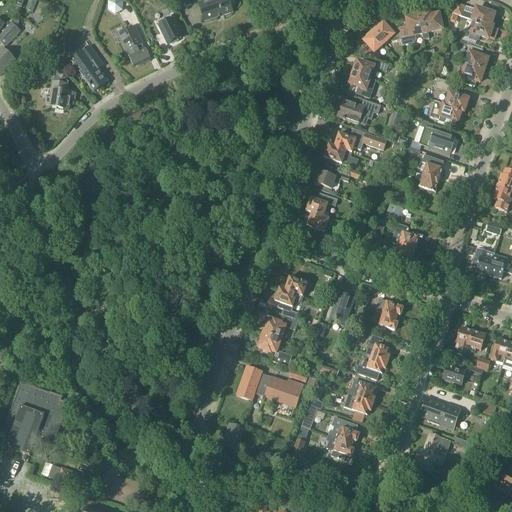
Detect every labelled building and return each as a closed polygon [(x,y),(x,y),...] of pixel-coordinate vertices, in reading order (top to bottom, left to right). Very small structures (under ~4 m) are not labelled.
[(18,0),(16,7),(21,9),(24,0),(18,0)] [(31,0),(27,11),(32,13),(37,2),(31,0)] [(180,0),(185,8),(191,6),(188,0),(180,0)] [(209,0),(200,3),(205,22),(219,17),(218,15),(223,14),(223,16),(234,13),(232,7),(234,6),(236,2),(233,0),(209,0)] [(452,15),(474,22),(489,28),(490,28),(493,16),(476,10),(474,16),(463,13),(465,8),(455,5),(452,15)] [(417,17),(422,37),(423,42),(429,40),(427,34),(442,31),(438,16),(430,18),(429,15),(417,17)] [(170,17),(157,23),(168,45),(172,43),(172,44),(177,42),(177,41),(181,39),(170,17)] [(407,28),(398,30),(400,41),(401,44),(406,43),(409,45),(414,43),(416,41),(415,39),(422,37),(417,17),(406,20),(407,28)] [(492,28),(490,28),(489,28),(474,22),(468,40),(476,42),(478,41),(480,37),(488,40),(488,39),(494,41),(497,31),(492,29),(492,28)] [(12,24),(7,29),(0,36),(0,44),(5,49),(21,32),(17,29),(12,24)] [(390,41),(391,43),(400,41),(398,30),(389,32),(383,25),(379,29),(378,27),(372,33),(384,46),(390,41)] [(150,61),(134,27),(118,35),(134,69),(150,61)] [(364,43),(362,41),(356,46),(368,58),(372,54),(374,56),(384,46),(372,33),(365,38),(367,40),(364,43)] [(44,40),(34,50),(40,56),(50,46),(44,40)] [(466,60),(464,66),(483,72),(487,61),(480,58),(483,49),(470,44),(470,47),(469,47),(465,59),(466,60)] [(0,77),(15,61),(2,49),(0,51),(0,77)] [(81,55),(71,62),(79,73),(94,93),(107,83),(93,64),(98,60),(90,49),(81,55)] [(68,112),(70,100),(74,101),(75,95),(66,94),(67,83),(62,78),(66,74),(51,61),(50,62),(47,60),(44,63),(47,66),(46,67),(57,77),(54,84),(53,84),(50,99),(46,99),(45,105),(51,106),(50,109),(68,112)] [(353,74),(371,81),(373,81),(377,70),(387,73),(389,67),(370,60),(367,67),(359,64),(357,63),(356,66),(353,74)] [(399,62),(394,66),(393,69),(402,72),(404,67),(402,66),(399,62)] [(483,72),(464,66),(460,77),(479,84),(483,72)] [(364,92),(365,93),(362,99),(370,101),(376,83),(373,81),(371,81),(353,74),(350,83),(349,86),(351,87),(361,90),(360,91),(364,92)] [(445,104),(444,104),(444,106),(463,112),(467,101),(450,95),(454,86),(437,80),(434,90),(448,94),(445,104)] [(389,87),(385,99),(383,106),(390,108),(396,89),(389,87)] [(341,110),(342,110),(338,119),(359,127),(362,118),(367,119),(369,113),(378,116),(381,108),(364,102),(361,108),(343,102),(341,110)] [(463,112),(444,106),(438,124),(445,126),(447,120),(457,123),(461,112),(463,113),(463,112)] [(420,128),(424,129),(419,145),(449,155),(454,140),(427,130),(429,125),(422,122),(420,128)] [(338,135),(334,148),(352,155),(354,150),(361,152),(363,146),(383,153),(387,143),(353,131),(350,139),(338,135)] [(397,145),(406,147),(408,140),(400,138),(397,145)] [(397,145),(394,144),(392,150),(404,154),(406,147),(397,145)] [(334,148),(328,146),(324,159),(347,168),(348,167),(355,170),(358,162),(349,159),(351,155),(352,155),(334,148)] [(443,171),(425,165),(421,176),(439,182),(440,179),(441,179),(443,175),(443,171)] [(348,177),(359,181),(361,174),(350,171),(348,177)] [(502,176),(497,188),(511,193),(511,173),(506,171),(504,177),(502,176)] [(321,187),(320,192),(330,196),(334,184),(339,186),(340,181),(319,174),(319,175),(317,174),(314,184),(315,184),(315,185),(321,187)] [(417,180),(420,181),(417,188),(435,194),(437,190),(438,186),(437,185),(439,182),(421,176),(418,175),(417,180)] [(493,200),(498,203),(495,210),(507,214),(511,201),(510,200),(511,195),(511,193),(497,188),(493,200)] [(324,219),(324,218),(327,219),(329,215),(325,214),(328,206),(335,208),(337,201),(319,195),(316,202),(310,199),(306,213),(311,215),(324,219)] [(404,210),(389,205),(386,216),(398,220),(399,216),(401,217),(404,210)] [(324,218),(324,219),(311,215),(307,228),(324,234),(329,220),(327,219),(324,218)] [(489,223),(488,224),(483,223),(482,226),(487,228),(485,233),(500,237),(503,227),(489,223)] [(379,225),(378,228),(375,238),(380,240),(385,227),(379,225)] [(391,244),(397,246),(398,246),(415,252),(416,248),(416,249),(418,245),(419,241),(407,237),(409,231),(408,229),(399,226),(397,227),(391,244)] [(356,232),(352,242),(362,246),(366,236),(356,232)] [(375,238),(371,248),(367,261),(373,263),(380,240),(375,238)] [(398,246),(397,246),(394,258),(411,264),(413,260),(414,256),(413,255),(415,252),(398,246)] [(230,256),(235,258),(238,251),(232,249),(230,256)] [(479,263),(475,274),(488,277),(494,257),(494,255),(478,250),(475,261),(479,263)] [(511,263),(507,262),(507,261),(494,257),(488,277),(501,281),(503,274),(511,276),(511,263)] [(285,292),(279,290),(302,298),(307,285),(289,279),(285,292)] [(291,313),(294,304),(301,305),(303,299),(302,298),(279,290),(275,303),(280,305),(278,309),(283,311),(281,316),(286,318),(287,318),(295,321),(297,315),(291,313)] [(339,296),(330,321),(345,327),(354,301),(349,299),(351,296),(344,294),(343,297),(339,296)] [(369,299),(363,296),(359,307),(363,309),(365,303),(367,304),(369,299)] [(402,314),(402,312),(403,311),(403,309),(385,303),(381,315),(397,320),(398,317),(400,317),(401,316),(402,315),(402,314)] [(363,309),(359,307),(351,329),(361,333),(365,325),(360,323),(361,320),(359,319),(363,309)] [(397,329),(397,327),(397,326),(397,324),(396,324),(397,320),(381,315),(377,326),(379,327),(378,329),(378,330),(379,331),(383,333),(384,332),(386,329),(394,333),(395,331),(396,330),(397,329)] [(295,321),(287,318),(286,318),(284,324),(281,323),(281,325),(273,322),(273,324),(268,322),(263,335),(282,342),(286,329),(295,332),(298,323),(295,321)] [(319,325),(315,337),(323,339),(327,327),(319,325)] [(455,350),(458,351),(458,352),(466,355),(467,352),(473,333),(461,329),(456,344),(457,344),(455,350)] [(473,333),(467,352),(474,355),(475,350),(481,352),(485,337),(473,333)] [(263,352),(272,355),(272,354),(277,355),(282,342),(263,335),(258,349),(263,350),(263,352)] [(383,341),(372,337),(365,357),(388,364),(390,357),(388,357),(390,352),(381,349),(383,341)] [(498,341),(491,361),(503,365),(503,363),(504,360),(509,345),(498,341)] [(504,360),(503,363),(503,365),(502,366),(511,369),(511,345),(509,345),(504,360)] [(277,359),(273,358),(271,363),(288,369),(292,358),(279,353),(277,359)] [(367,365),(363,363),(361,366),(360,366),(353,369),(356,375),(377,382),(379,374),(382,375),(384,371),(385,371),(388,364),(365,357),(370,358),(367,365)] [(453,362),(458,364),(463,366),(463,365),(465,359),(462,358),(462,359),(455,357),(453,362)] [(472,369),(471,369),(481,373),(482,373),(482,372),(482,371),(481,371),(484,361),(479,359),(478,362),(474,361),(472,369)] [(484,361),(481,371),(482,371),(482,372),(487,373),(490,363),(484,361)] [(455,372),(447,369),(443,381),(462,387),(464,380),(473,383),(474,378),(480,379),(482,373),(481,373),(471,369),(472,369),(463,365),(463,366),(458,364),(455,372)] [(320,376),(336,382),(340,372),(323,366),(320,376)] [(255,396),(264,399),(296,410),(304,386),(288,381),(287,384),(271,378),(271,379),(262,376),(263,374),(247,368),(237,398),(253,403),(255,396)] [(308,377),(291,371),(289,378),(306,384),(308,377)] [(316,381),(310,379),(304,397),(310,399),(316,381)] [(351,391),(353,392),(351,398),(373,406),(375,399),(374,399),(377,390),(354,381),(351,391)] [(9,435),(11,436),(6,448),(30,457),(37,437),(55,443),(60,428),(64,419),(66,420),(67,419),(70,411),(66,410),(67,407),(64,406),(65,403),(61,402),(62,398),(49,393),(49,394),(32,388),(33,386),(28,384),(22,382),(3,433),(9,435)] [(348,398),(344,409),(367,417),(369,413),(371,413),(373,406),(351,398),(348,398)] [(308,408),(317,411),(321,412),(323,405),(311,401),(308,408)] [(420,418),(431,421),(430,424),(453,432),(461,411),(447,406),(446,408),(426,401),(420,418)] [(497,409),(478,402),(475,411),(494,418),(497,409)] [(308,408),(301,429),(310,432),(317,411),(308,408)] [(358,439),(359,437),(359,436),(354,435),(357,428),(334,420),(332,427),(334,428),(331,435),(329,434),(328,438),(353,446),(354,443),(356,443),(357,442),(358,441),(358,440),(358,439)] [(230,426),(222,447),(237,452),(244,431),(230,426)] [(424,453),(420,451),(415,467),(432,473),(433,472),(439,474),(451,443),(431,435),(424,453)] [(353,455),(353,453),(353,452),(353,450),(352,450),(353,448),(353,446),(328,438),(326,443),(329,443),(326,450),(333,453),(331,458),(338,460),(340,454),(351,458),(352,457),(352,456),(353,455)] [(456,439),(453,445),(475,453),(477,447),(456,439)] [(297,440),(290,460),(298,463),(305,443),(297,440)] [(495,482),(491,489),(506,497),(511,500),(511,485),(511,486),(511,485),(511,457),(511,456),(505,467),(502,466),(498,475),(495,479),(496,480),(495,482)] [(98,471),(90,468),(85,481),(93,484),(98,471)] [(76,475),(62,470),(57,483),(71,488),(76,475)] [(265,511),(267,501),(260,500),(258,511),(265,511)]
